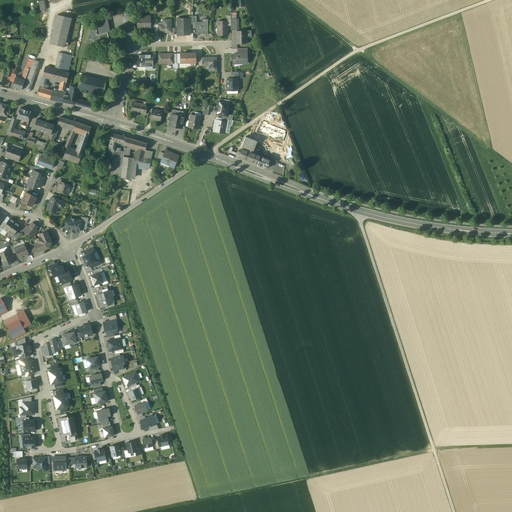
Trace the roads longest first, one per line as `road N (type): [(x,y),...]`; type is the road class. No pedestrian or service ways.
road 1 (track): [(153,511),(437,452),(511,449)]
road 2 (track): [(207,155),(356,50),(492,0)]
road 3 (secondary): [(511,233),(383,217),(207,155)]
road 4 (track): [(457,511),(360,211)]
road 5 (track): [(511,166),(286,0)]
road 6 (residential): [(207,155),(67,248)]
